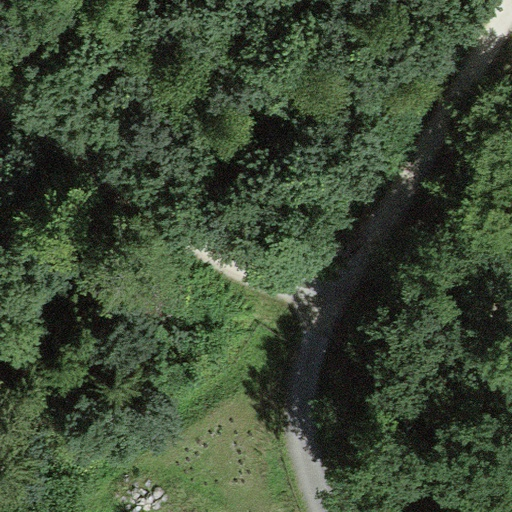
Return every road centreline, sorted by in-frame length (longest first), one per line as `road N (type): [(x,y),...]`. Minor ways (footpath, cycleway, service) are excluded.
road 1 (track): [(0,110),(237,262),(328,278)]
road 2 (track): [(328,278),(505,0)]
